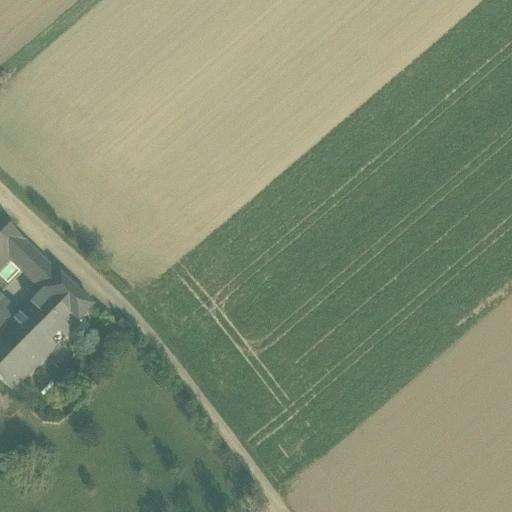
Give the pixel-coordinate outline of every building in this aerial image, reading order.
[(44,266),(0,224),(0,271),(8,263),(20,275),(28,282),(44,266)] [(20,275),(8,263),(0,271),(0,277),(9,286),(20,275)] [(60,281),(44,266),(28,282),(44,298),(60,281)] [(0,277),(0,295),(9,286),(0,277)] [(93,312),(60,281),(44,298),(77,328),(93,312)] [(44,298),(4,339),(2,336),(0,338),(0,343),(32,375),(77,328),(44,298)] [(32,375),(0,343),(0,385),(12,396),(32,375)]
